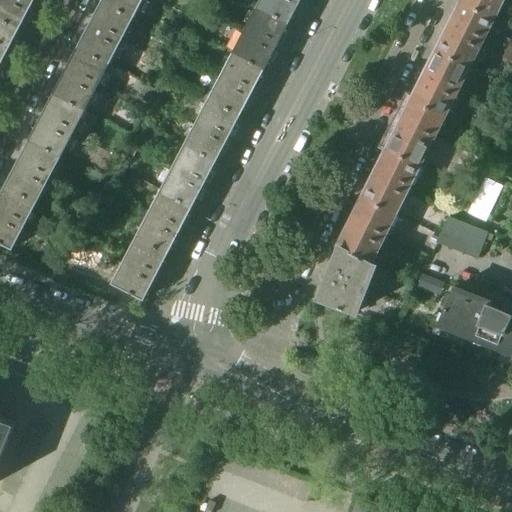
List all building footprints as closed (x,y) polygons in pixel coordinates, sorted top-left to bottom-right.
[(33,0),(0,0),(0,18),(19,28),(33,0)] [(142,0),(100,0),(100,1),(133,18),(142,0)] [(300,0),(258,0),(256,5),(288,23),(300,0)] [(503,0),(459,0),(459,1),(495,18),(503,0)] [(133,18),(100,1),(77,47),(109,64),(133,18)] [(495,18),(459,1),(435,50),(470,67),(495,18)] [(288,23),(256,5),(231,52),(264,69),(288,23)] [(0,63),(19,28),(0,18),(0,63)] [(109,64),(77,47),(52,93),(85,110),(109,64)] [(470,67),(435,50),(411,98),(446,115),(470,67)] [(264,69),(231,52),(207,98),(240,115),(264,69)] [(153,60),(146,73),(157,79),(164,66),(153,60)] [(85,110),(52,93),(28,139),(60,155),(85,110)] [(240,115),(207,98),(183,144),(216,161),(240,115)] [(446,115),(411,98),(386,148),(421,165),(446,115)] [(60,155),(28,139),(4,184),(36,201),(60,155)] [(126,143),(120,155),(129,160),(135,148),(126,143)] [(216,161),(183,144),(159,190),(192,207),(216,161)] [(421,165),(386,148),(361,197),(396,214),(421,165)] [(111,195),(124,171),(114,166),(101,190),(111,195)] [(36,201),(4,184),(0,192),(0,242),(11,248),(36,201)] [(192,207),(159,190),(135,236),(168,253),(192,207)] [(396,214),(361,197),(336,246),(338,247),(371,264),(372,262),(396,214)] [(437,242),(439,243),(452,248),(461,223),(449,219),(437,242)] [(473,228),(461,223),(452,248),(464,253),(473,228)] [(486,233),(473,228),(464,253),(476,258),(486,233)] [(168,253),(135,236),(110,283),(143,300),(168,253)] [(371,264),(338,247),(318,298),(354,313),(377,264),(372,262),(371,264)] [(511,310),(454,287),(439,325),(460,333),(461,330),(477,337),(476,339),(498,348),(511,313),(511,310)] [(511,313),(498,348),(511,353),(511,313)] [(0,460),(15,423),(0,417),(0,460)] [(398,511),(359,496),(358,498),(352,511),(398,511)] [(209,501),(204,511),(211,511),(215,504),(209,501)]
